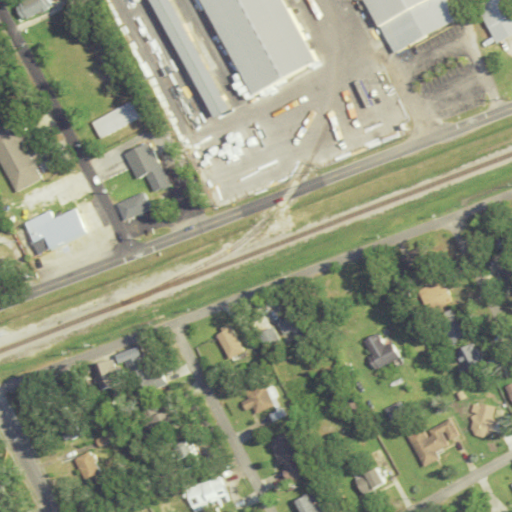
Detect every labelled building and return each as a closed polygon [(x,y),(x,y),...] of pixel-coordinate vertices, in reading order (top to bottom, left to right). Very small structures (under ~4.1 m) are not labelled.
[(49,0),(53,8),(49,10),(50,12),(43,16),(42,14),(29,21),(28,19),(24,21),(18,10),(22,8),(21,6),(25,4),(22,0),(49,0)] [(149,0),(207,120),(223,112),(169,0),(149,0)] [(201,0),(284,0),(320,65),(256,100),(201,0)] [(356,2),(359,0),(363,0),(369,9),(363,13),(356,2)] [(365,0),(446,0),(459,23),(397,57),(365,0)] [(473,0),(508,0),(511,7),(511,39),(499,47),(473,0)] [(94,125),(135,102),(144,118),(102,141),(94,125)] [(39,180),(13,121),(0,126),(0,166),(11,192),(39,180)] [(157,196),(148,178),(139,183),(127,157),(150,145),(172,189),(157,196)] [(119,207),(144,195),(152,212),(127,223),(119,207)] [(52,252),(47,241),(36,246),(27,226),(51,214),(55,222),(76,212),(87,235),(52,252)] [(136,226),(150,220),(152,224),(138,231),(136,226)] [(410,279),(412,278),(402,259),(426,247),(438,271),(437,272),(438,273),(414,286),(410,279)] [(493,260),(509,251),(511,256),(511,286),(509,288),(493,260)] [(423,298),(430,295),(427,287),(442,280),(453,305),(431,315),(423,298)] [(465,316),(463,311),(468,309),(467,307),(474,303),(475,305),(479,303),(481,308),(465,316)] [(301,348),(294,334),(285,339),(280,330),(275,333),(281,345),(278,347),(282,355),(267,363),(262,352),(265,350),(259,338),(260,337),(254,325),(266,318),(271,327),(301,312),(315,340),(301,348)] [(463,326),(471,341),(454,350),(439,320),(454,312),(462,327),(463,326)] [(219,339),(224,336),(222,332),(230,327),(245,355),(231,363),(219,339)] [(380,370),(376,372),(370,360),(373,358),(365,345),(379,337),(387,349),(392,346),(401,361),(381,372),(380,370)] [(304,365),(302,360),(297,362),(293,354),(311,345),(316,354),(310,357),(312,361),(304,365)] [(481,353),(484,359),(482,360),(487,368),(485,370),(486,373),(465,385),(459,374),(465,370),(462,366),(464,365),(458,355),(474,346),(479,355),(481,353)] [(151,378),(164,374),(169,389),(141,399),(129,365),(142,361),(143,365),(147,363),(149,368),(148,368),(151,378)] [(93,370),(115,363),(123,388),(101,395),(93,370)] [(62,379),(75,371),(89,394),(76,401),(62,379)] [(274,388),(279,400),(277,401),(282,411),(284,410),(287,418),(273,424),(270,418),(278,414),(276,409),(257,417),(254,411),(247,414),(243,404),(249,402),(246,394),(265,385),(268,391),(274,388)] [(75,420),(80,428),(77,429),(82,439),(68,447),(40,396),(55,388),(74,421),(75,420)] [(345,405),(356,399),(364,415),(354,421),(345,405)] [(385,412),(400,404),(407,417),(392,425),(385,412)] [(175,413),(181,427),(155,438),(143,410),(154,405),(161,419),(175,413)] [(476,438),(473,431),(474,425),(474,422),(472,420),(478,417),(480,416),(483,406),(497,410),(494,420),(498,427),(495,428),(493,436),(484,441),(476,438)] [(451,444),(447,435),(444,436),(451,449),(438,456),(442,462),(425,471),(408,438),(424,430),(429,441),(434,439),(431,433),(452,421),(461,439),(451,444)] [(295,462),(297,466),(304,463),(310,476),(290,485),(284,472),(286,471),(284,467),(281,469),(270,444),(292,434),(294,438),(304,434),(313,455),(295,462)] [(98,443),(112,435),(116,442),(101,450),(98,443)] [(176,470),(189,468),(188,458),(195,457),(193,439),(173,441),(176,470)] [(176,456),(194,450),(201,471),(184,477),(176,456)] [(107,484),(87,494),(80,480),(84,478),(77,463),(91,454),(94,459),(96,458),(99,465),(98,466),(107,484)] [(376,495),(375,494),(366,499),(358,485),(367,479),(368,480),(378,474),(387,488),(376,495)] [(172,493),(170,488),(165,489),(163,482),(173,479),(177,491),(172,493)] [(220,508),(218,503),(209,506),(210,510),(205,511),(194,511),(187,493),(203,486),(204,487),(212,484),(211,483),(221,479),(231,504),(220,508)] [(299,511),(296,506),(314,495),(323,511),(299,511)]
